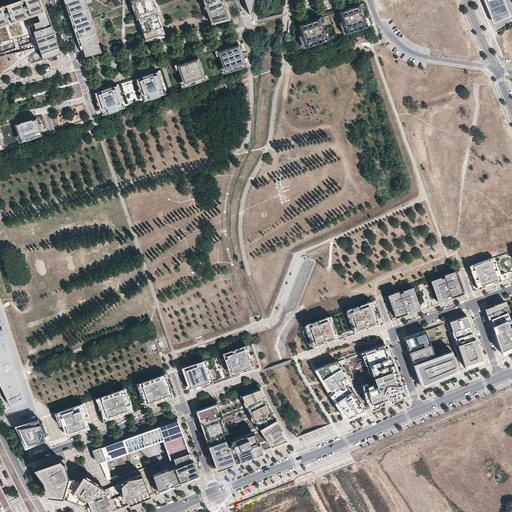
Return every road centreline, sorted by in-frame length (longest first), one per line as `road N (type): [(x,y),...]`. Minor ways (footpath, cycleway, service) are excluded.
road 1 (residential): [(215,492),(184,405),(17,464)]
road 2 (tertiary): [(215,492),(419,409)]
road 3 (residential): [(76,67),(241,24)]
road 4 (residential): [(473,301),(391,331),(419,409)]
road 5 (residential): [(496,69),(416,55),(396,41),(371,0)]
road 6 (residential): [(399,505),(511,436)]
road 7 (track): [(251,83),(129,119)]
